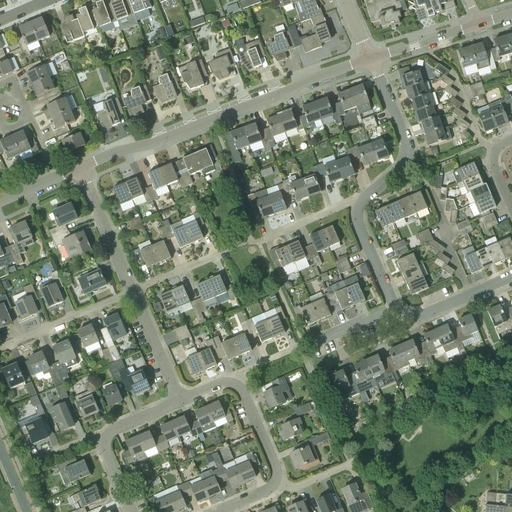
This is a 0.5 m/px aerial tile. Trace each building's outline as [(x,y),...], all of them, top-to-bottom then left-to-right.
[(137,24),(134,15),(128,0),(127,0),(128,1),(123,3),(121,0),(113,0),(114,2),(110,4),(117,22),(120,31),(137,24)] [(128,0),(134,15),(151,8),(147,0),(128,0)] [(307,21),(320,16),(316,4),(314,5),(312,0),(309,0),(308,0),(279,0),(283,8),(300,1),(307,21)] [(400,24),(398,19),(401,18),(399,12),(403,11),(407,10),(404,0),(383,0),(377,2),(376,0),(365,0),(367,7),(372,22),(381,20),(383,26),(394,23),(395,26),(400,24)] [(415,0),(418,7),(424,5),(429,18),(434,16),(434,14),(442,12),(440,6),(445,4),(444,0),(415,0)] [(117,22),(110,4),(111,7),(106,10),(103,2),(96,4),(97,9),(93,10),(100,28),(113,23),(117,22)] [(100,28),(93,10),(94,14),(88,16),(85,8),(78,11),(80,15),(76,17),(77,21),(77,20),(83,34),(96,29),(96,30),(100,28)] [(282,16),(279,9),(274,11),(277,18),(282,16)] [(247,11),(241,14),(244,21),(249,19),(247,11)] [(320,16),(307,21),(308,21),(311,20),(316,35),(300,41),(305,54),(322,48),(321,44),(330,41),(325,27),(327,26),(324,19),(322,20),(320,16)] [(77,20),(77,21),(73,22),(72,17),(65,20),(67,25),(60,28),(67,44),(84,38),(83,34),(77,20)] [(30,23),(38,43),(49,38),(50,41),(57,38),(51,24),(45,27),(42,18),(30,23)] [(231,26),(229,19),(221,22),(224,28),(231,26)] [(39,46),(38,43),(30,23),(18,29),(21,37),(16,39),(24,59),(31,56),(28,51),(39,46)] [(169,39),(174,37),(170,26),(164,28),(169,39)] [(166,37),(163,29),(157,31),(160,40),(166,37)] [(287,59),(284,52),(295,48),(288,32),(274,37),(274,43),(267,46),(271,57),(273,56),(277,63),(287,59)] [(194,43),(191,35),(183,38),(186,46),(194,43)] [(499,58),(510,54),(505,37),(493,41),(496,48),(490,50),(493,63),(499,61),(499,58)] [(262,66),(259,58),(265,56),(259,40),(245,46),(235,47),(242,65),(243,64),(248,71),(262,66)] [(493,63),(490,50),(484,52),(482,44),(470,48),(475,65),(477,71),(489,67),(490,71),(496,69),(493,63)] [(168,59),(162,46),(155,49),(161,62),(168,59)] [(463,69),(475,65),(470,48),(458,52),(463,69)] [(228,77),(226,70),(236,66),(230,50),(216,55),(216,62),(209,65),(213,74),(214,73),(219,80),(223,79),(228,77)] [(0,78),(13,73),(7,61),(0,63),(0,78)] [(31,86),(50,78),(45,66),(43,67),(41,61),(26,67),(28,73),(26,74),(31,86)] [(204,86),(201,79),(207,76),(201,61),(187,66),(178,69),(181,76),(184,85),(186,84),(190,91),(195,89),(196,89),(204,86)] [(171,70),(168,63),(162,66),(165,73),(171,70)] [(98,67),(101,75),(107,72),(104,65),(98,67)] [(435,70),(443,75),(445,77),(449,72),(439,65),(435,70)] [(405,90),(423,84),(419,72),(401,78),(402,79),(401,80),(404,89),(405,88),(405,90)] [(176,99),(173,92),(180,89),(174,73),(159,79),(160,86),(153,88),(156,98),(158,97),(162,104),(166,102),(166,103),(176,99)] [(453,83),(445,77),(443,75),(439,80),(447,86),(450,88),(453,83)] [(47,100),(61,94),(58,88),(55,89),(50,78),(31,86),(36,98),(44,94),(47,100)] [(471,92),(483,88),(481,83),(469,87),(471,92)] [(426,96),(426,95),(423,84),(405,90),(405,91),(404,91),(407,100),(408,99),(409,101),(411,100),(426,96)] [(144,113),(141,106),(152,102),(146,86),(131,92),(132,98),(125,101),(129,110),(130,110),(135,116),(138,115),(144,113)] [(350,90),(356,108),(368,103),(362,86),(350,90)] [(457,94),(450,88),(447,86),(443,91),(451,97),(454,99),(457,94)] [(485,94),(483,88),(471,92),(473,99),(477,97),(483,95),(485,94)] [(344,112),(356,108),(350,90),(338,95),(341,102),(335,104),(339,117),(345,115),(344,112)] [(511,101),(511,100),(508,93),(503,95),(506,102),(511,114),(511,113),(511,101)] [(51,119),(70,111),(65,99),(63,100),(61,94),(47,100),(49,106),(46,107),(51,119)] [(415,112),(433,107),(429,95),(426,95),(426,96),(411,100),(412,102),(411,102),(413,111),(414,110),(415,112)] [(462,104),(454,99),(451,97),(447,102),(456,108),(458,110),(462,104)] [(120,124),(118,117),(124,115),(118,99),(103,104),(104,111),(97,114),(101,123),(102,123),(107,129),(112,127),(112,128),(120,124)] [(339,117),(335,104),(329,107),(326,99),(314,103),(321,121),(333,116),(336,125),(341,123),(339,117)] [(505,116),(511,114),(506,102),(500,104),(501,107),(490,112),(488,106),(487,107),(489,112),(496,129),(508,124),(505,116)] [(308,125),(321,121),(314,103),(302,108),(305,115),(299,117),(303,129),(309,127),(308,125)] [(435,118),(436,118),(433,107),(415,112),(415,114),(414,114),(417,123),(418,123),(418,124),(421,123),(435,118)] [(485,133),(496,129),(489,112),(487,107),(477,111),(479,116),(478,116),(485,133)] [(466,115),(458,110),(456,108),(452,113),(459,118),(462,120),(466,115)] [(55,138),(69,132),(67,126),(75,122),(70,111),(51,119),(56,131),(53,132),(55,138)] [(303,129),(299,117),(294,119),(291,112),(278,116),(285,134),(297,129),(298,132),(303,129)] [(273,138),(285,134),(278,116),(266,121),(269,128),(263,130),(268,142),(271,151),(270,148),(274,147),(272,141),(274,140),(273,138)] [(363,126),(375,122),(373,116),(361,121),(363,126)] [(425,135),(442,129),(439,117),(436,118),(435,118),(421,123),(421,124),(420,125),(423,134),(424,133),(425,135)] [(469,126),(462,120),(459,118),(456,123),(466,131),(469,126)] [(375,122),(363,126),(365,132),(377,128),(375,122)] [(268,142),(263,130),(258,132),(255,125),(243,129),(249,147),(261,142),(265,153),(271,151),(268,142)] [(442,129),(425,135),(425,137),(424,137),(427,146),(428,145),(428,147),(451,140),(448,128),(442,129)] [(237,151),(249,147),(243,129),(231,134),(234,141),(228,143),(235,163),(241,161),(237,151)] [(464,131),(461,135),(466,139),(469,136),(464,131)] [(11,137),(20,156),(31,151),(32,155),(39,152),(33,138),(27,140),(23,132),(11,137)] [(69,132),(55,138),(58,144),(61,142),(66,155),(86,146),(80,134),(72,137),(69,132)] [(21,160),(20,156),(11,137),(0,142),(0,154),(4,152),(8,161),(10,165),(21,160)] [(369,145),(376,162),(388,158),(382,140),(369,145)] [(364,166),(376,162),(369,145),(357,149),(356,147),(351,149),(355,160),(361,158),(364,166)] [(349,162),(355,160),(351,149),(345,151),(347,158),(336,162),(342,179),(354,175),(349,162)] [(194,155),(201,171),(203,177),(215,172),(219,180),(224,178),(216,159),(211,162),(206,150),(194,155)] [(189,176),(201,171),(194,155),(182,160),(187,172),(181,174),(187,186),(192,184),(189,176)] [(330,184),(342,179),(336,162),(323,166),(322,164),(317,166),(321,178),(327,176),(330,184)] [(462,182),(479,175),(473,163),(451,173),(456,185),(462,182)] [(187,186),(181,174),(176,176),(171,164),(159,169),(166,186),(178,181),(181,188),(187,186)] [(315,180),(321,178),(317,166),(311,168),(314,175),(302,179),(308,197),(320,193),(315,180)] [(154,191),(166,186),(159,169),(147,174),(153,186),(147,189),(151,200),(157,198),(154,191)] [(472,191),(483,186),(479,175),(462,182),(456,185),(459,190),(464,187),(467,193),(469,192),(469,193),(472,191)] [(308,197),(302,179),(296,181),(294,176),(287,179),(288,182),(283,184),(287,196),(293,194),(296,202),(308,197)] [(151,200),(147,189),(141,191),(136,179),(124,184),(131,201),(144,195),(147,202),(151,200)] [(120,205),(131,201),(124,184),(113,189),(120,205)] [(281,198),(287,196),(283,184),(277,186),(279,193),(268,197),(274,215),(286,210),(281,198)] [(474,204),(490,196),(485,185),(483,186),(472,191),(469,193),(474,204)] [(445,201),(445,200),(446,198),(448,199),(448,192),(446,192),(447,189),(440,188),(440,190),(439,200),(445,201)] [(274,215),(268,197),(265,191),(247,197),(251,208),(257,206),(262,219),(274,215)] [(408,197),(416,214),(427,209),(420,193),(408,197)] [(490,196),(474,204),(469,206),(473,217),(479,215),(480,214),(488,210),(495,207),(490,196)] [(405,218),(416,214),(408,197),(397,202),(405,218)] [(451,210),(457,211),(453,200),(452,200),(445,200),(445,201),(444,212),(450,213),(451,210)] [(393,223),(405,218),(397,202),(386,207),(393,223)] [(52,239),(68,233),(65,225),(77,220),(71,205),(53,213),(56,220),(54,221),(57,228),(49,232),(52,239)] [(382,228),(393,223),(386,207),(375,212),(382,228)] [(184,227),(191,244),(203,239),(198,227),(203,225),(198,213),(193,215),(196,222),(184,227)] [(483,225),(495,219),(492,213),(490,214),(481,218),(481,219),(483,225)] [(129,227),(141,223),(139,217),(127,222),(129,227)] [(495,219),(483,225),(485,230),(497,225),(495,219)] [(458,231),(470,226),(467,220),(456,225),(458,231)] [(8,248),(14,262),(16,266),(23,263),(19,255),(25,252),(23,248),(34,243),(32,238),(32,239),(25,223),(12,228),(14,233),(11,235),(15,245),(8,248)] [(141,223),(129,227),(132,233),(143,228),(141,223)] [(169,225),(164,227),(169,239),(174,237),(180,249),(191,244),(184,227),(172,232),(169,225)] [(470,226),(458,231),(461,236),(472,231),(470,226)] [(163,242),(168,240),(169,239),(164,227),(158,230),(163,242)] [(321,232),(328,248),(339,243),(332,227),(321,232)] [(419,241),(430,235),(428,230),(416,235),(419,241)] [(316,253),(328,248),(321,232),(309,237),(312,245),(307,247),(312,259),(316,267),(321,264),(316,253)] [(68,233),(52,239),(56,247),(63,244),(69,260),(80,255),(91,251),(83,233),(70,239),(68,233)] [(419,241),(421,246),(426,244),(433,241),(430,235),(419,241)] [(498,244),(505,260),(511,256),(511,245),(509,239),(498,244)] [(394,252),(405,246),(403,241),(391,246),(394,252)] [(445,249),(433,241),(426,244),(439,253),(441,254),(445,249)] [(151,247),(158,263),(170,258),(163,242),(151,247)] [(312,259),(307,247),(301,249),(298,242),(287,247),(294,263),(305,258),(306,261),(312,259)] [(493,265),(505,260),(498,244),(486,248),(493,265)] [(0,268),(14,262),(8,248),(2,250),(0,246),(0,268)] [(405,246),(394,252),(396,257),(408,252),(405,246)] [(147,268),(158,263),(151,247),(140,252),(147,268)] [(282,268),(294,263),(287,247),(275,252),(278,260),(273,262),(280,279),(286,277),(282,268)] [(482,269),(493,265),(486,248),(475,253),(482,269)] [(450,260),(441,254),(439,253),(436,258),(444,264),(446,265),(450,260)] [(471,274),(482,269),(475,253),(464,258),(471,274)] [(401,273),(418,266),(412,255),(396,262),(401,273)] [(336,269),(348,264),(346,258),(345,258),(338,261),(334,263),(336,269)] [(348,264),(336,269),(339,274),(351,269),(348,264)] [(454,271),(446,265),(444,264),(440,269),(451,276),(454,271)] [(369,275),(365,265),(359,267),(364,278),(369,275)] [(406,284),(422,277),(418,266),(401,273),(406,284)] [(85,295),(106,286),(99,271),(79,280),(85,295)] [(63,302),(58,290),(63,287),(56,272),(50,275),(54,284),(41,290),(48,308),(63,302)] [(329,280),(326,273),(320,276),(323,282),(329,280)] [(207,281),(214,298),(226,293),(229,300),(235,298),(230,286),(224,288),(219,276),(207,281)] [(422,277),(406,284),(411,296),(428,288),(422,277)] [(343,283),(353,305),(364,300),(354,278),(343,283)] [(4,288),(10,286),(8,280),(2,283),(4,288)] [(203,303),(214,298),(207,281),(196,286),(201,298),(195,301),(200,313),(206,310),(203,303)] [(292,288),(290,281),(283,284),(286,290),(292,288)] [(353,305),(343,283),(342,281),(325,289),(326,291),(333,305),(338,303),(341,311),(353,305)] [(22,319),(37,313),(32,302),(38,300),(32,285),(23,289),(27,298),(16,303),(22,319)] [(177,308),(190,303),(182,286),(170,292),(177,308)] [(327,308),(333,305),(326,291),(327,294),(322,296),(320,293),(309,298),(312,304),(319,320),(330,316),(327,308)] [(166,313),(177,308),(170,292),(159,297),(166,313)] [(3,297),(2,294),(0,295),(0,300),(2,305),(0,305),(0,328),(11,324),(5,312),(12,309),(6,295),(3,297)] [(203,320),(200,313),(195,301),(190,303),(198,322),(199,326),(205,323),(204,320),(203,320)] [(162,311),(159,303),(153,305),(156,313),(162,311)] [(308,326),(319,320),(312,304),(300,309),(299,306),(293,309),(298,321),(304,318),(308,326)] [(511,329),(511,321),(508,312),(502,314),(499,306),(487,312),(494,328),(498,335),(511,329)] [(266,322),(273,338),(285,333),(279,321),(285,319),(280,307),(274,309),(277,317),(266,322)] [(112,341),(126,335),(118,315),(104,321),(107,328),(101,331),(106,342),(112,340),(112,341)] [(456,331),(461,343),(472,338),(470,335),(478,332),(470,315),(458,321),(461,329),(456,331)] [(273,338),(266,322),(254,327),(251,319),(245,322),(250,334),(256,331),(261,343),(273,338)] [(245,336),(250,334),(245,322),(240,324),(244,334),(232,339),(239,356),(251,351),(245,336)] [(87,354),(100,348),(91,326),(78,332),(87,354)] [(177,337),(188,332),(185,326),(174,331),(177,337)] [(461,343),(456,331),(450,334),(447,326),(435,331),(445,353),(456,348),(458,352),(464,349),(461,343)] [(444,354),(445,353),(435,331),(423,336),(427,344),(421,347),(426,358),(428,363),(429,365),(433,363),(430,356),(437,354),(435,351),(442,348),(444,354)] [(188,332),(177,337),(179,342),(190,337),(188,332)] [(239,356),(232,339),(221,344),(218,337),(212,340),(220,359),(226,356),(228,361),(239,356)] [(77,349),(73,340),(68,343),(72,351),(77,349)] [(189,345),(187,340),(180,342),(182,348),(189,345)] [(214,361),(220,359),(212,340),(206,342),(209,349),(197,354),(205,371),(216,366),(214,361)] [(426,358),(421,347),(415,349),(412,341),(400,346),(407,363),(414,360),(417,368),(428,363),(426,358)] [(70,382),(67,374),(69,373),(67,369),(77,364),(75,359),(68,342),(53,348),(59,362),(54,364),(63,385),(70,382)] [(134,352),(137,346),(131,343),(129,349),(134,352)] [(108,349),(114,363),(121,360),(115,346),(108,349)] [(401,366),(407,363),(400,346),(388,351),(392,359),(386,362),(391,373),(402,369),(401,366)] [(107,366),(114,363),(108,349),(102,352),(107,366)] [(63,385),(54,364),(48,367),(41,353),(29,359),(29,361),(25,363),(31,377),(35,375),(42,372),(43,376),(47,374),(49,373),(50,377),(55,388),(63,385)] [(193,376),(205,371),(197,354),(186,359),(193,376)] [(391,373),(386,362),(381,364),(377,356),(365,361),(372,378),(375,383),(387,378),(388,381),(394,379),(391,373)] [(377,387),(375,383),(372,378),(365,361),(353,366),(357,375),(351,377),(356,389),(359,395),(377,387)] [(120,377),(118,373),(114,363),(107,366),(113,379),(120,377)] [(11,390),(25,384),(16,364),(2,370),(11,390)] [(118,373),(120,377),(127,392),(133,390),(135,395),(149,389),(141,371),(128,377),(125,370),(118,373)] [(356,389),(351,377),(346,379),(342,371),(330,377),(337,393),(345,390),(346,393),(356,389)] [(269,409),(285,402),(282,394),(289,391),(283,377),(271,383),(274,389),(263,394),(269,409)] [(83,418),(98,412),(92,397),(97,395),(92,382),(84,385),(87,392),(82,394),(84,399),(77,403),(83,418)] [(31,399),(37,396),(31,383),(25,386),(31,399)] [(63,385),(55,388),(61,401),(62,401),(68,398),(63,385)] [(109,407),(122,401),(115,385),(102,391),(109,407)] [(37,396),(31,399),(34,407),(39,419),(26,425),(26,427),(34,444),(48,438),(42,422),(47,419),(37,396)] [(415,404),(410,398),(404,402),(409,408),(415,404)] [(206,407),(215,428),(216,428),(214,423),(225,418),(227,423),(228,422),(232,420),(233,420),(228,408),(222,411),(218,402),(206,407)] [(297,417),(312,411),(309,403),(294,410),(297,417)] [(74,426),(67,411),(64,404),(49,410),(56,425),(59,424),(62,431),(74,426)] [(198,436),(215,428),(206,407),(194,413),(198,421),(192,423),(198,436)] [(198,436),(192,423),(187,425),(184,417),(172,422),(178,438),(190,433),(192,438),(198,436)] [(283,442),(302,434),(299,426),(302,425),(299,418),(280,426),(283,431),(280,433),(283,442)] [(355,427),(351,420),(347,422),(350,429),(355,427)] [(167,443),(178,438),(172,422),(160,427),(163,436),(158,438),(163,450),(169,448),(167,443)] [(163,450),(158,438),(152,440),(149,432),(137,437),(144,453),(156,448),(158,453),(163,450)] [(327,433),(310,440),(312,445),(313,447),(325,441),(330,439),(327,433)] [(146,459),(144,453),(137,437),(125,442),(129,451),(123,453),(128,466),(135,463),(135,464),(146,459)] [(313,462),(308,449),(307,447),(289,455),(296,470),(314,463),(313,462)] [(196,458),(194,450),(186,452),(188,459),(196,458)] [(243,483),(236,467),(225,472),(223,467),(217,453),(211,456),(217,470),(222,482),(228,480),(231,488),(243,483)] [(236,467),(243,483),(255,478),(252,470),(257,467),(252,455),(246,457),(248,462),(236,467)] [(77,464),(75,458),(56,466),(59,472),(64,469),(71,483),(90,475),(84,461),(77,464)] [(217,485),(222,482),(217,470),(211,472),(213,477),(201,482),(208,498),(220,493),(217,485)] [(208,498),(201,482),(190,487),(188,482),(182,484),(187,497),(193,495),(197,503),(208,498)] [(182,500),(187,497),(182,484),(177,487),(179,492),(167,497),(173,511),(176,511),(186,508),(182,500)] [(359,495),(355,485),(342,490),(349,507),(358,503),(362,511),(373,508),(367,492),(359,495)] [(86,511),(84,507),(101,500),(95,486),(72,496),(75,504),(77,503),(79,509),(72,511),(86,511)] [(494,506),(496,494),(486,493),(485,505),(484,511),(503,511),(504,507),(494,506)] [(511,511),(511,495),(496,494),(494,506),(504,507),(503,511),(511,511)] [(333,506),(329,496),(316,501),(320,511),(343,511),(340,503),(333,506)] [(173,511),(167,497),(156,502),(153,497),(147,499),(152,511),(153,511),(159,510),(159,511),(173,511)] [(306,511),(303,502),(287,509),(288,511),(306,511)]
